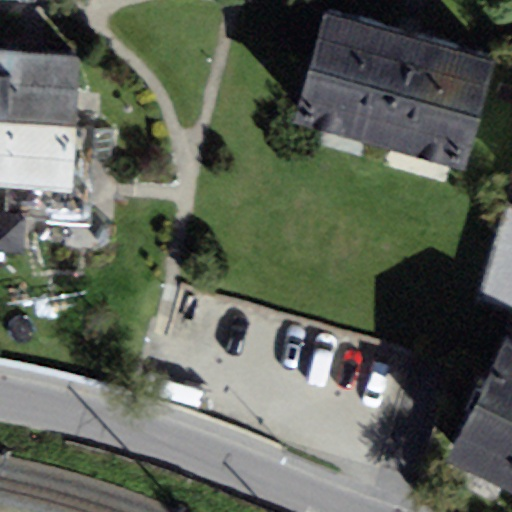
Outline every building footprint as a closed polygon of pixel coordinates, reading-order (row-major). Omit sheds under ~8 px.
[(491,62),(326,14),(295,121),(460,169),(491,62)] [(0,188),(13,189),(20,53),(0,51),(0,188)] [(13,189),(73,192),(80,56),(20,53),(13,189)] [(511,322),(508,343),(511,344),(511,207),(510,207),(484,298),(511,307),(511,322)] [(450,461),(511,490),(511,344),(508,343),(450,461)]
